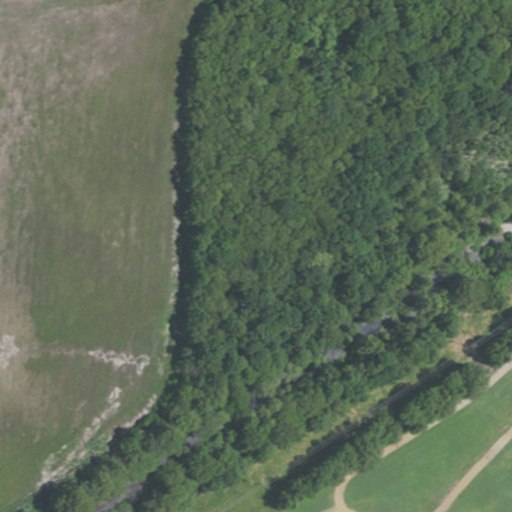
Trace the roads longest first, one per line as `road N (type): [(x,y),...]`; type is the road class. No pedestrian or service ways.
road 1 (residential): [(511,355),(346,472),(335,500)]
road 2 (residential): [(335,500),(351,511),(487,447),(511,423)]
